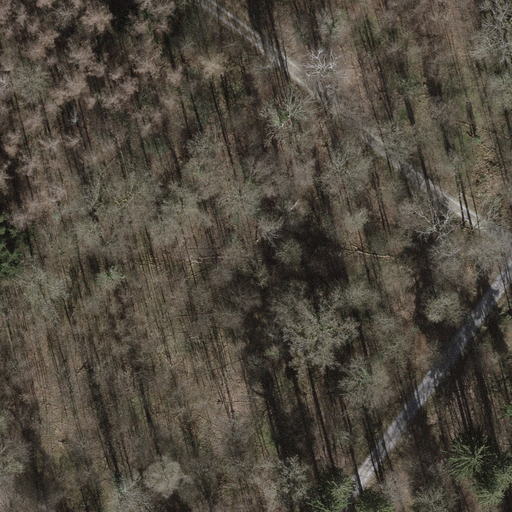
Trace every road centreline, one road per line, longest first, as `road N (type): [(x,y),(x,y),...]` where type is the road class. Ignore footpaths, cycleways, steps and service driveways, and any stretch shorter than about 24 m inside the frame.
road 1 (track): [(511,238),(421,182),(209,0)]
road 2 (track): [(511,263),(335,511)]
